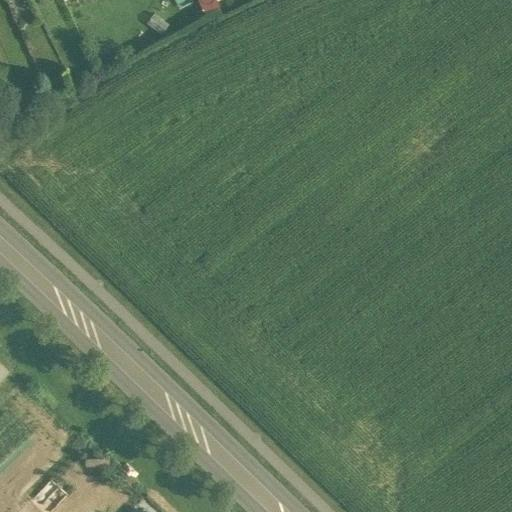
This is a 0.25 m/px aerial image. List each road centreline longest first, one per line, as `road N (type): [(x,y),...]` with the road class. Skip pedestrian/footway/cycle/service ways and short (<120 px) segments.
road 1 (secondary): [(298,511),(0,228)]
road 2 (secondary): [(0,265),(258,511)]
